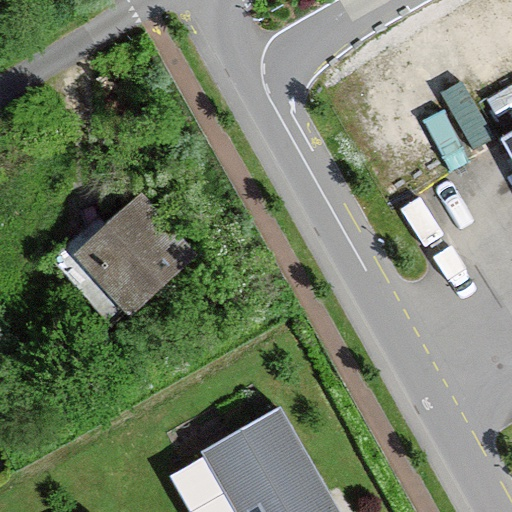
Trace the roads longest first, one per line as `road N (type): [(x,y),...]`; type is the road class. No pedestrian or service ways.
road 1 (residential): [(503,511),(213,0)]
road 2 (residential): [(154,0),(0,91)]
